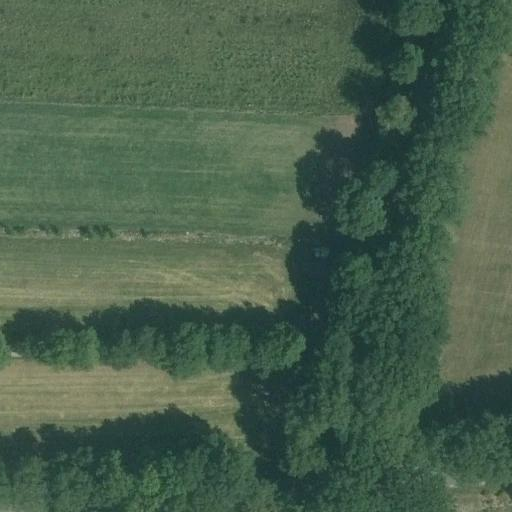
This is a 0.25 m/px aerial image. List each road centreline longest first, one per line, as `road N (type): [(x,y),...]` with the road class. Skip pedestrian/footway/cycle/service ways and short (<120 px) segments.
road 1 (unclassified): [(334,487),(455,0)]
road 2 (secondary): [(36,511),(334,487)]
road 3 (secondary): [(334,487),(511,471)]
